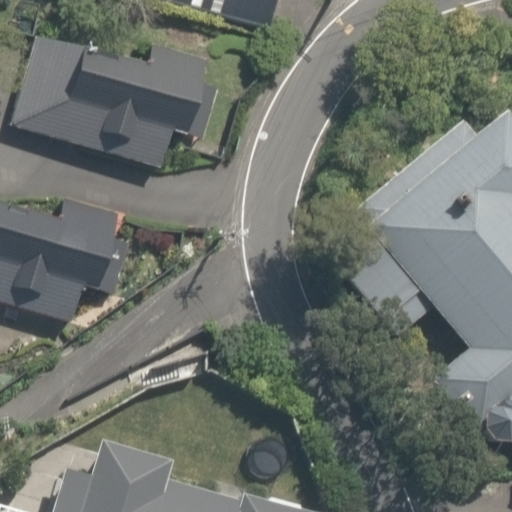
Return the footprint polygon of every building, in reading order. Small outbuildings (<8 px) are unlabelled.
[(268,0),(124,0),(122,11),(255,49),(268,0)] [(198,149),(218,72),(31,22),(2,130),(162,172),(170,142),(198,149)] [(511,153),(476,111),(346,221),(372,252),(330,287),(381,347),(422,312),(455,350),(407,390),(471,465),(485,453),(511,465),(511,153)] [(100,306),(124,236),(0,194),(0,316),(64,338),(77,298),(100,306)] [(254,466),(208,454),(196,500),(154,489),(157,479),(57,454),(42,511),(282,511),(245,503),(254,466)]
